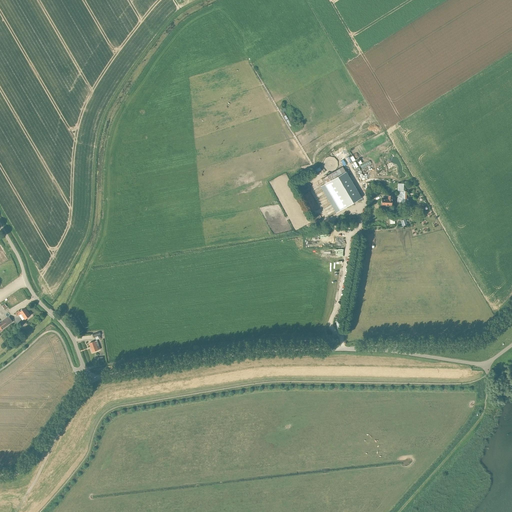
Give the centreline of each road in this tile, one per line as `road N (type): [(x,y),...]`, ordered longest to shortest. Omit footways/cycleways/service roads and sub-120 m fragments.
road 1 (unclassified): [(89,380),(252,351),(340,349)]
road 2 (unclassified): [(340,349),(472,346),(511,313)]
road 3 (unclassified): [(89,380),(73,339),(28,287),(0,226)]
road 4 (track): [(396,511),(481,415),(487,378)]
road 5 (unclassified): [(485,364),(340,349)]
road 6 (unclassified): [(0,474),(21,468),(89,380)]
